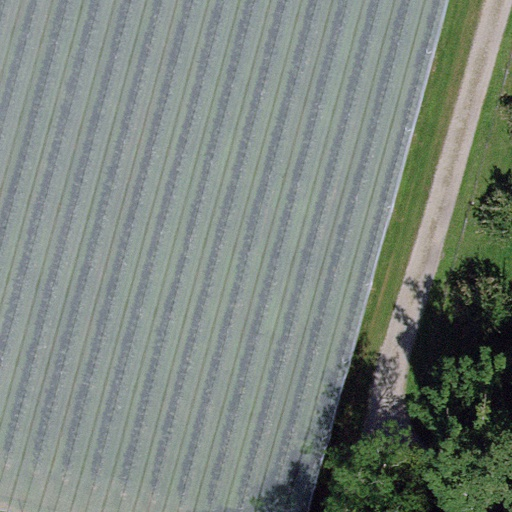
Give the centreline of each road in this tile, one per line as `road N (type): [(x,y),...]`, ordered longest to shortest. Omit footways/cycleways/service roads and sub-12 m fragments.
road 1 (track): [(381,460),(504,0)]
road 2 (track): [(381,460),(511,503)]
